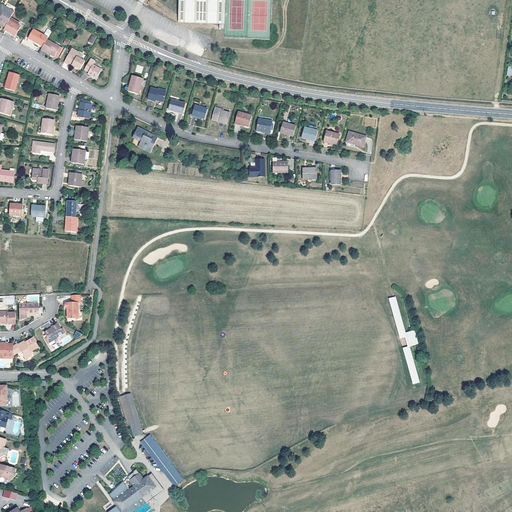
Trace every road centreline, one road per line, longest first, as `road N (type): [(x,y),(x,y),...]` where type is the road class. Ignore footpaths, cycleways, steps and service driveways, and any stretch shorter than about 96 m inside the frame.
road 1 (secondary): [(122,35),(205,69),(283,88),(511,114)]
road 2 (residential): [(114,101),(192,137),(359,164),(358,172)]
road 3 (residential): [(0,192),(53,192),(79,83)]
